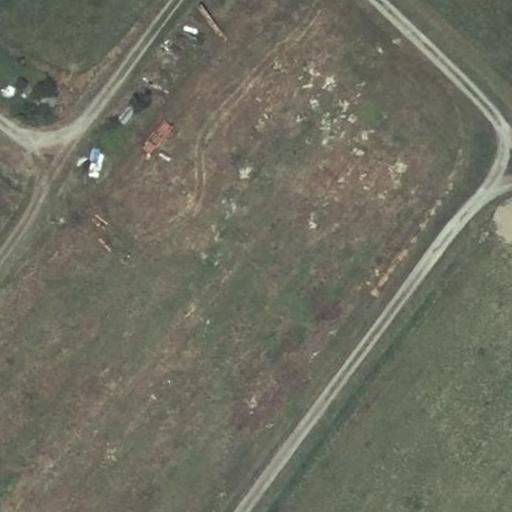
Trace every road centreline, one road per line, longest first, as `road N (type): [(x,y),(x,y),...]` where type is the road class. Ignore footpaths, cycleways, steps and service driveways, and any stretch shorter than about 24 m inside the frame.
road 1 (track): [(250,511),(511,164)]
road 2 (track): [(174,0),(0,237)]
road 3 (track): [(376,0),(511,127)]
